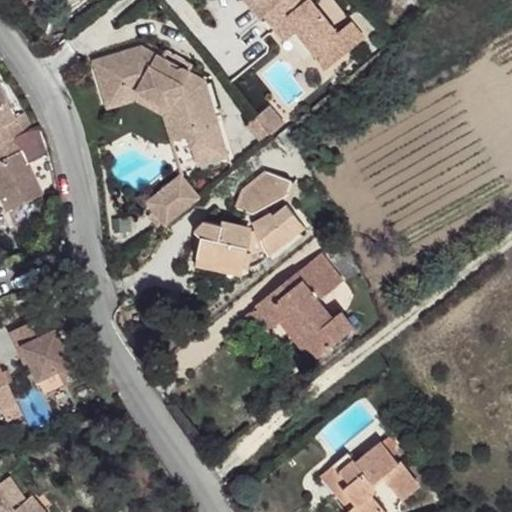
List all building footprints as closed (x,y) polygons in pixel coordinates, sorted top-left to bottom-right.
[(265,16),(284,0),(257,0),(258,1),(251,7),(261,19),(265,16)] [(337,33),(310,0),(284,0),(265,16),(285,41),(301,28),(317,49),(313,52),(326,69),(365,38),(351,22),(337,33)] [(317,49),(301,28),(296,32),(313,52),(317,49)] [(94,61),(105,101),(138,91),(170,109),(188,103),(195,127),(186,129),(189,136),(197,166),(228,157),(206,81),(141,46),(94,61)] [(17,118),(0,85),(0,144),(33,129),(26,114),(17,118)] [(105,101),(108,108),(136,100),(164,115),(172,141),(189,136),(186,129),(195,127),(188,103),(170,109),(138,91),(105,101)] [(259,139),(268,132),(255,117),(246,124),(259,139)] [(33,129),(0,144),(0,196),(7,211),(43,194),(29,163),(47,154),(38,127),(33,129)] [(296,144),(288,127),(278,135),(288,149),(296,144)] [(266,171),(243,190),(237,208),(244,211),(253,213),(286,195),(292,180),(266,171)] [(181,174),(147,202),(152,208),(186,180),(181,174)] [(186,180),(152,208),(154,211),(163,222),(167,226),(201,198),(186,180)] [(221,224),(205,220),(194,231),(201,237),(197,257),(213,260),(213,264),(242,270),(246,254),(263,249),(268,255),(291,237),(287,231),(300,220),(287,204),(274,215),(272,212),(255,221),(252,222),(255,228),(248,231),(240,229),(241,224),(222,220),(221,224)] [(158,226),(163,222),(154,211),(149,215),(158,226)] [(244,211),(241,224),(240,229),(248,231),(255,228),(252,222),(255,221),(253,213),(244,211)] [(300,220),(287,231),(291,237),(305,226),(300,220)] [(246,254),(242,270),(259,264),(268,255),(263,249),(246,254)] [(322,253),(257,305),(257,306),(274,326),(276,324),(287,315),(296,327),(290,332),(312,360),(354,326),(342,311),(334,317),(319,300),(344,280),(322,253)] [(242,275),(242,270),(213,264),(213,260),(197,257),(195,265),(242,275)] [(274,326),(257,306),(244,316),(252,327),(261,319),(270,329),(274,326)] [(60,328),(52,312),(10,331),(18,348),(22,346),(31,364),(38,380),(59,370),(64,383),(78,377),(56,330),(60,328)] [(312,360),(290,332),(296,327),(287,315),(276,324),(308,363),(312,360)] [(31,364),(22,346),(18,348),(26,366),(31,364)] [(2,372),(0,367),(0,405),(2,409),(17,402),(8,383),(2,372)] [(8,383),(13,381),(8,369),(2,372),(8,383)] [(59,370),(38,380),(44,393),(64,383),(59,370)] [(17,402),(2,409),(8,421),(23,414),(17,402)] [(357,462),(348,452),(333,464),(349,483),(342,489),(355,504),(349,510),(345,511),(401,511),(402,511),(400,510),(400,506),(400,503),(420,486),(394,455),(397,452),(393,448),(398,444),(390,435),(357,462)] [(349,483),(333,464),(320,475),(349,510),(355,504),(342,489),(349,483)] [(0,511),(42,511),(29,496),(15,509),(0,488),(0,511)]
